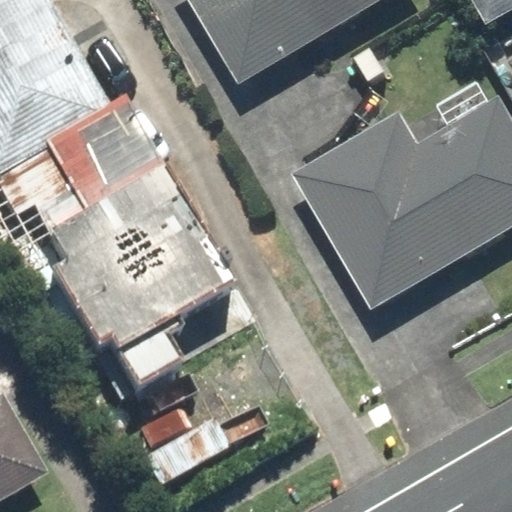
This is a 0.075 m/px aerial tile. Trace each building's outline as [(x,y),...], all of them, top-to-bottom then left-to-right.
[(123,105),(106,114),(43,0),(0,0),(0,182),(2,182),(97,369),(224,304),(123,105)] [(190,0),(244,93),(409,0),(190,0)] [(511,26),(511,0),(469,0),(490,38),(511,26)] [(406,121),(298,184),(344,263),(345,262),(380,322),(511,245),(511,115),(507,108),(426,155),(406,121)] [(0,511),(6,511),(48,487),(2,413),(0,414),(0,511)]
